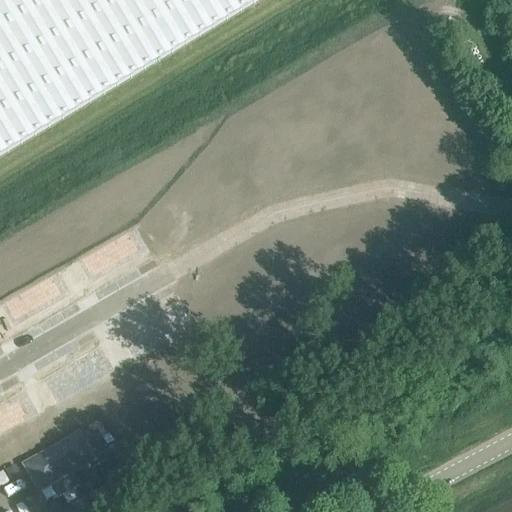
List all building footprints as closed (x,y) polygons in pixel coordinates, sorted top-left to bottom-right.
[(0,0),(0,156),(259,0),(0,0)] [(80,261),(92,282),(141,254),(129,233),(80,261)] [(3,305),(15,326),(64,298),(52,277),(3,305)] [(123,336),(135,357),(184,329),(172,308),(123,336)] [(47,381),(59,401),(107,373),(95,353),(47,381)] [(0,407),(0,435),(31,417),(19,396),(0,407)] [(81,430),(23,464),(41,495),(99,461),(81,430)] [(100,466),(111,486),(121,481),(110,461),(100,466)] [(62,511),(95,511),(88,498),(62,511)]
